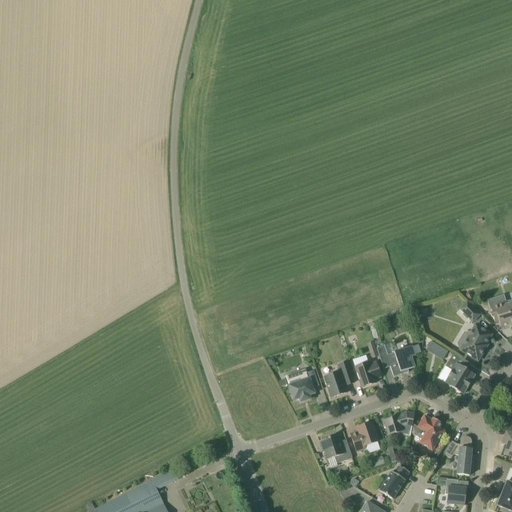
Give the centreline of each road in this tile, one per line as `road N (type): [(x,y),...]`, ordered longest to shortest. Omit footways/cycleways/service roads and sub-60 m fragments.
road 1 (unclassified): [(235,449),(177,291),(165,182),(173,97),(196,0)]
road 2 (residential): [(469,427),(406,398),(235,449)]
